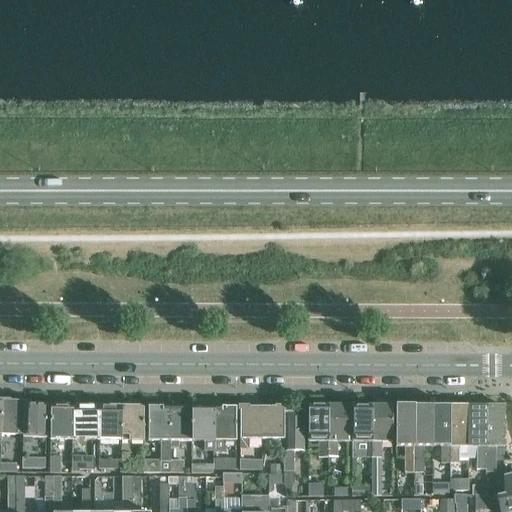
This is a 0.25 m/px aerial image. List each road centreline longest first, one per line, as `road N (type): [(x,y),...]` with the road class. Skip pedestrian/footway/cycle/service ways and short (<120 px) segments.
road 1 (tertiary): [(0,364),(511,366)]
road 2 (secondary): [(511,191),(0,192)]
